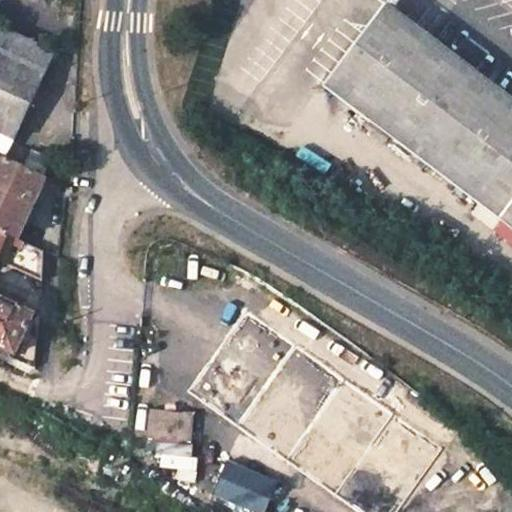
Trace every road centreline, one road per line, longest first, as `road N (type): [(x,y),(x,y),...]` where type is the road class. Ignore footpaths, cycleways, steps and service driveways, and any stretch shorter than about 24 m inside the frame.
road 1 (tertiary): [(160,166),(248,228),(511,385)]
road 2 (residential): [(160,166),(105,213),(107,300),(98,351),(81,384),(55,383)]
road 3 (tertiary): [(114,0),(113,76),(123,121),(160,166)]
road 4 (tertiary): [(160,166),(140,58),(140,0)]
